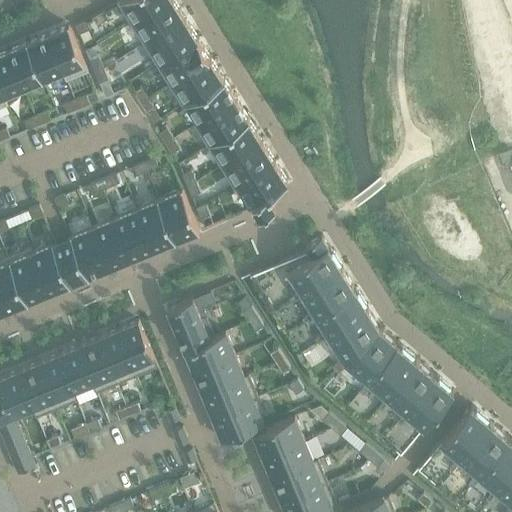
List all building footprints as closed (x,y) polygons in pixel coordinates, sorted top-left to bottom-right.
[(130,22),(165,0),(118,0),(117,1),(130,22)] [(143,43),(185,16),(175,0),(165,0),(130,22),(143,43)] [(511,0),(499,0),(507,17),(511,15),(511,16),(511,0)] [(156,63),(198,37),(185,16),(143,43),(156,63)] [(90,28),(86,19),(75,24),(79,33),(90,28)] [(84,61),(70,26),(69,24),(68,25),(48,33),(63,70),(67,79),(88,70),(84,61)] [(63,70),(48,33),(28,41),(43,78),(45,83),(64,75),(66,80),(67,79),(63,70)] [(211,57),(198,37),(156,63),(168,83),(211,57)] [(43,78),(28,41),(8,50),(23,86),(25,91),(45,83),(43,78)] [(23,86),(8,50),(0,52),(0,86),(3,95),(7,104),(8,104),(6,99),(25,91),(23,86)] [(99,56),(90,60),(95,71),(104,67),(99,56)] [(181,104),(223,77),(211,57),(168,83),(181,104)] [(108,78),(104,67),(95,71),(99,82),(108,78)] [(194,124),(236,98),(223,77),(181,104),(182,105),(186,102),(198,121),(194,124)] [(142,86),(133,91),(140,101),(148,96),(142,86)] [(86,93),(75,98),(79,107),(90,103),(86,93)] [(155,106),(148,96),(140,101),(146,112),(155,106)] [(79,107),(75,98),(64,103),(68,112),(79,107)] [(207,145),(249,118),(236,98),(194,124),(207,145)] [(46,110),(35,115),(39,124),(50,119),(46,110)] [(39,124),(35,115),(24,119),(28,128),(39,124)] [(220,165),(262,139),(249,118),(207,145),(220,165)] [(6,126),(0,129),(0,139),(10,136),(6,126)] [(167,127),(159,132),(165,142),(174,137),(167,127)] [(180,147),(174,137),(165,142),(172,152),(180,147)] [(233,186),(275,159),(262,139),(220,165),(233,186)] [(159,165),(155,156),(144,161),(148,170),(159,165)] [(288,180),(275,159),(233,186),(237,184),(250,204),(254,201),(257,205),(261,212),(276,202),(270,192),(270,191),(288,180)] [(148,170),(144,161),(133,165),(137,175),(148,170)] [(191,169),(182,173),(187,184),(196,180),(191,169)] [(116,172),(99,179),(103,188),(114,184),(120,181),(116,172)] [(103,188),(99,179),(88,184),(92,193),(103,188)] [(201,191),(196,180),(187,184),(192,195),(201,191)] [(200,230),(191,209),(182,188),(159,198),(176,239),(200,230)] [(69,202),(65,193),(54,198),(58,207),(69,202)] [(176,239),(159,198),(137,207),(154,248),(176,239)] [(205,203),(196,207),(201,218),(210,214),(205,203)] [(43,213),(40,204),(28,209),(32,218),(43,213)] [(154,248),(137,207),(115,216),(132,258),(154,248)] [(132,258),(115,216),(93,225),(110,267),(132,258)] [(0,231),(9,227),(5,218),(0,220),(0,231)] [(110,267),(93,225),(70,235),(68,235),(69,238),(71,238),(85,274),(84,274),(85,277),(110,267)] [(309,249),(305,250),(309,256),(290,268),(301,286),(290,293),(292,297),(303,290),(318,281),(342,266),(339,262),(341,260),(334,248),(331,249),(322,234),(306,244),(309,249)] [(63,238),(56,241),(55,241),(33,250),(31,246),(30,246),(49,292),(73,282),(79,279),(85,277),(84,274),(85,274),(71,238),(69,238),(68,235),(63,238)] [(49,292),(30,246),(8,255),(27,301),(49,292)] [(27,301),(8,255),(0,258),(0,299),(4,310),(27,301)] [(303,313),(305,317),(316,310),(335,298),(355,286),(342,266),(318,281),(303,290),(314,307),(303,313)] [(316,334),(318,337),(329,331),(348,319),(367,306),(365,302),(367,301),(359,289),(357,290),(355,286),(335,298),(316,310),(326,327),(316,334)] [(202,317),(193,296),(179,302),(167,307),(185,349),(210,338),(210,337),(214,335),(214,334),(206,315),(202,317)] [(258,315),(251,304),(243,310),(249,320),(258,315)] [(333,362),(336,365),(363,341),(380,327),(367,306),(348,319),(329,331),(343,353),(333,362)] [(264,325),(258,315),(249,320),(256,330),(264,325)] [(158,365),(139,319),(117,328),(137,374),(158,365)] [(336,365),(339,368),(348,360),(369,377),(380,364),(398,342),(380,327),(363,341),(336,365)] [(137,374),(117,328),(97,336),(117,383),(137,374)] [(226,329),(214,334),(214,335),(210,337),(210,338),(185,349),(194,371),(236,353),(226,329)] [(117,383),(97,336),(77,344),(93,382),(92,382),(96,391),(117,383)] [(361,387),(364,389),(372,380),(387,393),(402,375),(417,358),(413,355),(415,353),(403,343),(402,345),(398,342),(380,364),(369,377),(361,387)] [(93,382),(77,344),(58,353),(73,390),(74,390),(92,382),(93,382)] [(284,357),(278,347),(270,352),(276,362),(284,357)] [(73,390),(58,353),(38,361),(53,398),(57,407),(78,399),(74,390),(73,390)] [(244,374),(236,353),(194,371),(203,393),(245,376),(244,374)] [(291,367),(284,357),(276,362),(283,373),(291,367)] [(379,402),(382,405),(390,395),(405,408),(420,391),(435,373),(417,358),(402,375),(387,393),(379,402)] [(53,398),(38,361),(18,369),(33,406),(35,411),(34,412),(36,416),(57,407),(53,398)] [(33,406),(18,369),(0,376),(0,388),(1,392),(0,392),(0,427),(18,471),(33,465),(35,464),(32,455),(16,419),(34,412),(35,411),(33,406)] [(254,398),(254,399),(259,397),(249,372),(244,374),(245,376),(203,393),(212,415),(254,398)] [(397,418),(400,420),(409,411),(425,425),(440,407),(454,390),(450,386),(451,384),(440,374),(438,376),(435,373),(420,391),(405,408),(397,418)] [(304,388),(298,377),(289,383),(296,393),(304,388)] [(264,421),(254,399),(254,398),(212,415),(222,439),(247,428),(264,421)] [(141,410),(137,401),(126,405),(130,415),(141,410)] [(457,422),(442,439),(458,453),(450,463),(453,465),(461,456),(472,443),(491,421),(487,418),(489,416),(478,406),(476,408),(471,404),(457,422)] [(130,415),(126,405),(115,410),(119,419),(130,415)] [(175,407),(166,411),(171,422),(180,418),(175,407)] [(338,419),(329,411),(322,419),(331,427),(338,419)] [(305,438),(295,415),(253,432),(263,455),(305,438)] [(97,418),(86,422),(90,431),(101,427),(97,418)] [(347,427),(338,419),(331,427),(341,434),(347,427)] [(509,437),(491,421),(472,443),(461,456),(477,469),(468,478),(472,481),(480,471),(494,454),(509,437)] [(75,427),(71,428),(75,438),(79,436),(90,431),(86,422),(75,427)] [(183,425),(173,429),(179,444),(189,440),(183,425)] [(62,443),(58,434),(47,438),(50,448),(62,443)] [(511,438),(509,437),(494,454),(480,471),(495,484),(486,494),(490,496),(498,487),(511,470),(511,438)] [(314,459),(305,438),(263,455),(272,477),(314,460),(314,459)] [(375,450),(366,443),(359,450),(368,458),(375,450)] [(192,447),(183,451),(188,462),(197,458),(192,447)] [(384,458),(375,450),(368,458),(378,466),(384,458)] [(328,480),(318,457),(314,459),(314,460),(272,477),(281,499),(323,482),(328,480)] [(511,470),(498,487),(511,498),(511,500),(505,509),(508,511),(511,507),(511,470)] [(174,490),(170,480),(159,485),(163,494),(174,490)] [(337,504),(328,480),(323,482),(281,499),(286,511),(317,511),(333,506),(337,504)] [(163,494),(159,485),(148,490),(152,499),(163,494)] [(433,499),(424,491),(417,499),(426,507),(433,499)] [(395,511),(389,494),(384,496),(345,511),(395,511)] [(134,506),(131,497),(119,502),(123,511),(134,506)] [(218,511),(218,509),(214,500),(193,509),(193,511),(218,511)] [(120,511),(123,511),(119,502),(108,506),(110,511),(120,511)]
